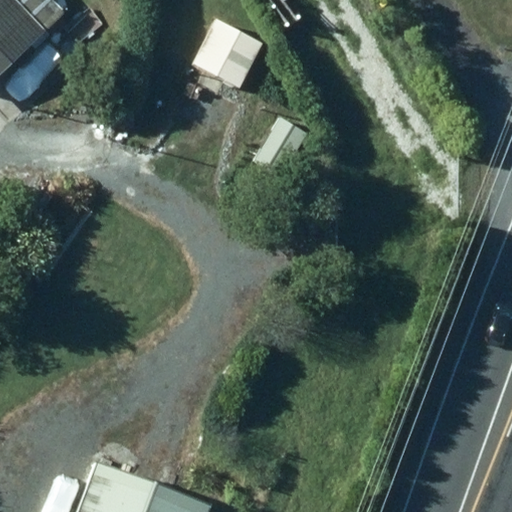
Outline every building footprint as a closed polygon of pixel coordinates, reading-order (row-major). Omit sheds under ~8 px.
[(0,0),(0,75),(47,31),(17,0),(0,0)] [(281,33),(225,1),(194,55),(249,87),(281,33)] [(242,146),(171,105),(151,140),(222,181),(242,146)] [(308,133),(281,115),(265,138),(292,157),(308,133)] [(49,166),(26,203),(54,219),(76,183),(49,166)] [(102,463),(82,511),(210,511),(213,507),(102,463)]
